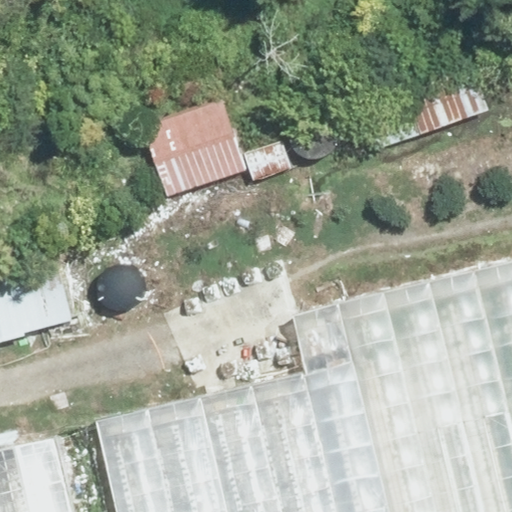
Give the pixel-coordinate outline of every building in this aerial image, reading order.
[(481,49),(400,78),(406,97),(358,114),(370,149),(500,103),(481,49)] [(169,196),(246,165),(253,184),(293,168),(282,142),(248,155),(224,96),(142,129),(169,196)] [(118,511),(511,511),(511,231),(283,284),(300,357),(93,405),(118,511)] [(0,346),(85,311),(64,262),(0,288),(0,346)] [(97,511),(70,404),(0,421),(0,511),(97,511)]
